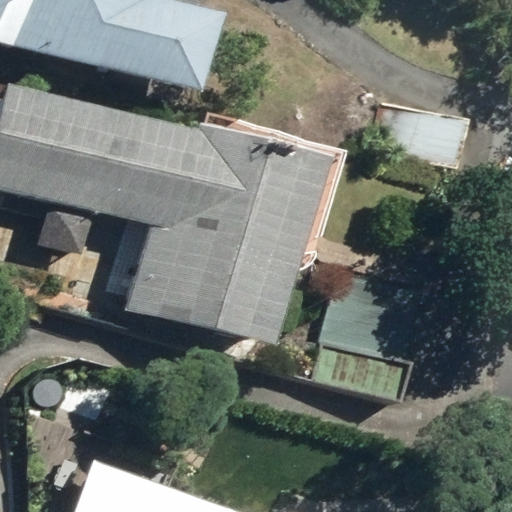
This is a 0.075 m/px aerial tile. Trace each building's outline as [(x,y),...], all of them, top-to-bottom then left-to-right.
[(0,0),(0,54),(174,100),(195,21),(125,2),(125,0),(0,0)] [(167,137),(0,89),(0,194),(130,231),(107,314),(244,353),(297,167),(169,130),(167,137)] [(448,123),(382,107),(371,154),(437,169),(448,123)] [(417,305),(335,282),(306,383),(388,406),(417,305)] [(81,466),(63,511),(164,511),(162,511),(167,500),(81,466)]
